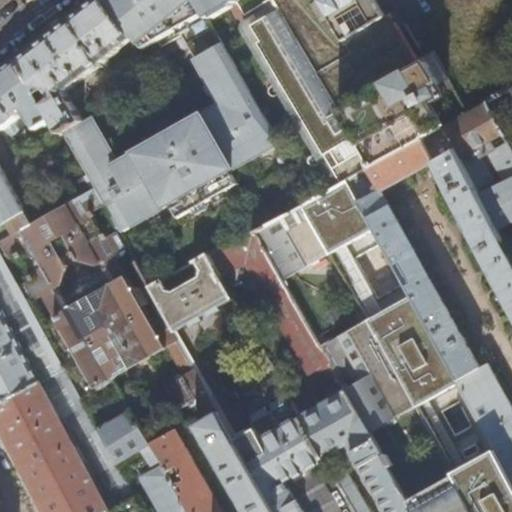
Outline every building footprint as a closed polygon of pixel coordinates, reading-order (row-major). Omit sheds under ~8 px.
[(96,0),(93,3),(20,60),(60,130),(63,134),(85,121),(67,93),(133,41),(106,0),(96,0)] [(112,153),(91,117),(85,121),(63,134),(93,189),(104,207),(119,233),(120,234),(169,206),(176,218),(237,184),(230,171),(280,142),(209,20),(197,0),(106,0),(133,41),(137,46),(150,37),(158,47),(159,48),(179,36),(215,97),(223,98),(219,112),(212,111),(173,133),(172,131),(163,136),(164,138),(125,160),(123,165),(109,161),(112,153)] [(197,0),(209,20),(238,2),(246,16),(254,12),(258,18),(245,25),(244,26),(243,29),(244,31),(336,188),(349,181),(372,168),(336,107),(316,74),(272,0),(197,0)] [(343,40),(383,17),(372,0),(272,0),(316,74),(350,54),(343,40)] [(336,107),(413,62),(389,13),(383,17),(343,40),(350,54),(316,74),(336,107)] [(372,168),(443,128),(430,105),(452,94),(432,59),(416,67),(413,62),(336,107),(372,168)] [(0,124),(5,130),(6,129),(10,134),(24,122),(20,117),(21,117),(18,113),(26,108),(45,140),(60,130),(20,60),(0,74),(0,124)] [(144,87),(137,90),(144,102),(150,98),(144,87)] [(443,128),(478,191),(494,182),(482,158),(489,154),(504,183),(480,196),(499,229),(511,222),(511,152),(485,103),(444,126),(443,128)] [(349,181),(376,230),(413,297),(461,384),(499,452),(511,475),(511,253),(506,243),(499,229),(480,196),(478,191),(443,128),(372,168),(349,181)] [(0,226),(5,224),(20,214),(25,211),(0,166),(0,226)] [(376,230),(349,181),(336,188),(315,200),(303,207),(332,255),(376,230)] [(106,240),(91,215),(104,207),(93,189),(28,228),(20,214),(5,224),(12,236),(0,243),(0,249),(7,262),(20,255),(35,281),(22,288),(30,303),(43,296),(56,319),(43,326),(60,356),(74,349),(82,363),(68,370),(75,384),(89,375),(97,390),(115,380),(167,350),(182,342),(182,341),(177,332),(165,312),(152,319),(145,306),(150,303),(141,289),(134,288),(115,257),(128,249),(120,234),(119,233),(106,240)] [(303,207),(256,234),(283,280),(332,255),(303,207)] [(254,230),(208,256),(221,278),(246,264),(324,399),(326,398),(329,404),(302,419),(326,459),(349,446),(386,511),(372,511),(355,482),(343,489),(356,511),(416,511),(410,502),(384,457),(385,457),(323,347),(283,280),(256,234),(254,230)] [(208,256),(197,262),(201,270),(200,278),(173,292),(167,289),(163,281),(151,288),(177,332),(233,299),(221,278),(208,256)] [(0,395),(48,371),(0,282),(0,395)] [(369,321),(418,408),(461,384),(413,297),(369,321)] [(369,321),(323,347),(385,457),(384,457),(410,502),(416,511),(475,511),(457,476),(456,475),(453,470),(452,471),(442,452),(406,471),(382,428),(418,408),(369,321)] [(223,413),(182,342),(167,350),(183,379),(166,389),(179,411),(190,405),(194,408),(197,408),(204,403),(213,419),(223,413)] [(48,371),(0,395),(0,420),(25,468),(47,511),(147,511),(138,496),(121,505),(48,371)] [(282,383),(290,397),(297,392),(289,379),(282,383)] [(191,511),(152,445),(115,380),(97,390),(84,398),(121,465),(142,452),(148,461),(143,464),(146,469),(151,466),(155,472),(145,478),(164,511),(191,511)] [(238,440),(280,511),(356,511),(343,489),(326,459),(302,419),(292,400),(253,423),(257,430),(238,440)] [(280,511),(238,440),(223,413),(213,419),(208,421),(199,426),(248,511),(280,511)] [(152,445),(191,511),(224,511),(177,431),(152,445)] [(511,511),(511,475),(499,452),(456,475),(457,476),(475,511),(511,511)]
